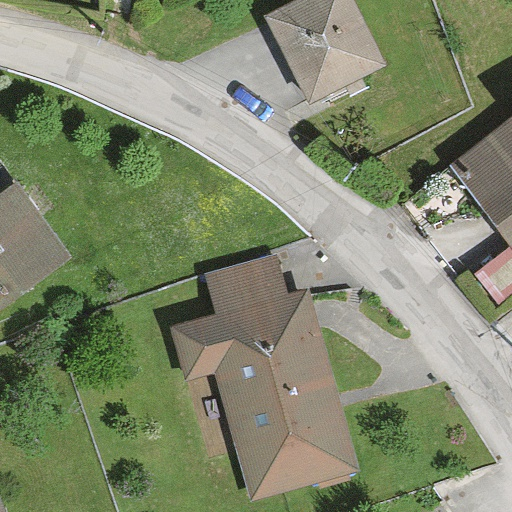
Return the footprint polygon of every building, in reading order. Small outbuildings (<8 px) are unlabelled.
[(353,0),(302,0),(276,14),(316,97),(382,62),(353,0)] [(511,232),(511,110),(454,152),(511,232)] [(11,187),(0,195),(0,287),(55,247),(11,187)] [(511,287),(511,236),(471,266),(495,300),(511,287)] [(223,315),(180,328),(193,367),(238,354),(257,417),(237,422),(255,486),(349,458),(301,291),(283,297),(272,258),(211,276),(223,315)] [(238,354),(218,361),(237,422),(257,417),(238,354)]
